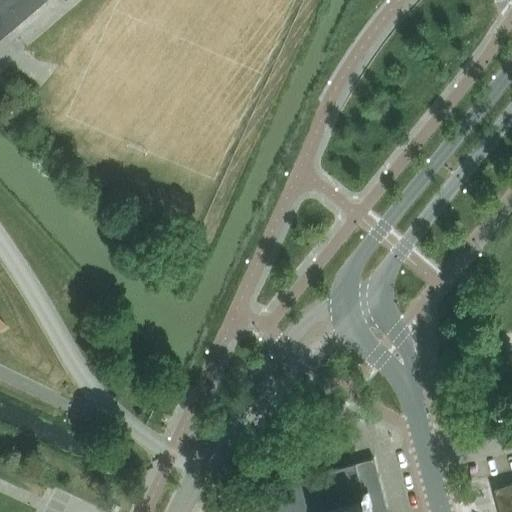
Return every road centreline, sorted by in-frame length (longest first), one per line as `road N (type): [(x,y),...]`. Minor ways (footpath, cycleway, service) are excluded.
road 1 (tertiary): [(511,65),(357,258),(344,305)]
road 2 (tertiary): [(377,298),(399,251),(511,113)]
road 3 (tertiary): [(344,305),(305,317),(216,444)]
road 4 (tertiary): [(216,444),(352,327)]
